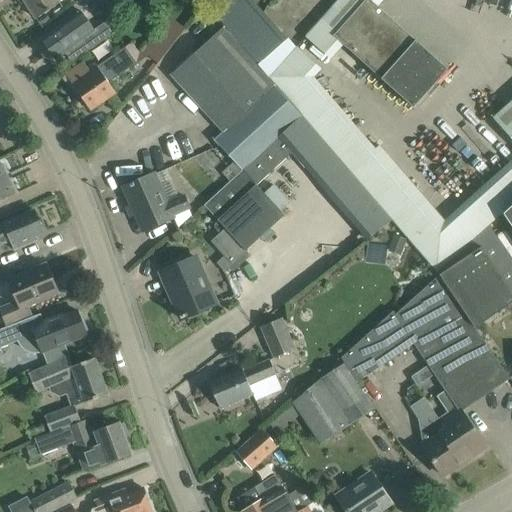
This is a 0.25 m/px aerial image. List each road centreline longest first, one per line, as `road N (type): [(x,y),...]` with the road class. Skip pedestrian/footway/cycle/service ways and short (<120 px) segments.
road 1 (unclassified): [(195,511),(160,435),(74,174),(0,51)]
road 2 (unknown): [(474,0),(467,75),(448,109),(421,132),(388,127),(288,27)]
